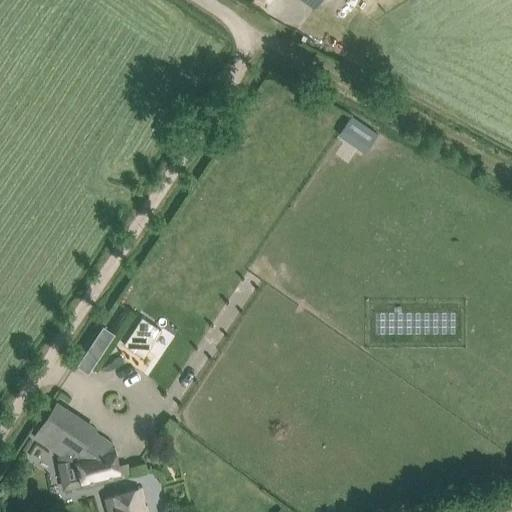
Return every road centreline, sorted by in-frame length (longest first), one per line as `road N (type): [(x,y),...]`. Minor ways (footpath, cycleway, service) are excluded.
road 1 (track): [(260,34),(0,433)]
road 2 (track): [(260,34),(511,172)]
